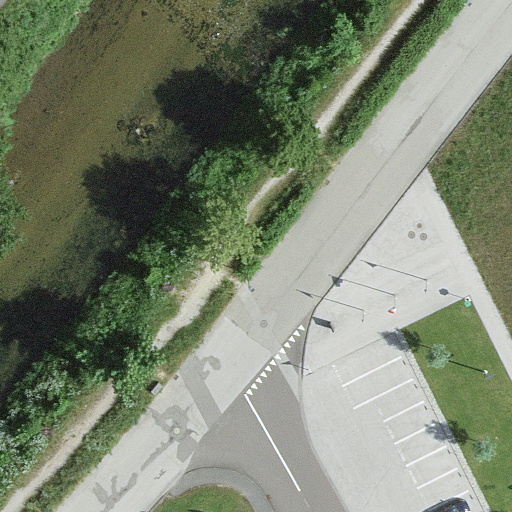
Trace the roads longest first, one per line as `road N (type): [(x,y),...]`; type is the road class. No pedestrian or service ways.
road 1 (track): [(4,511),(191,296),(422,0)]
road 2 (unclassified): [(511,0),(221,367),(93,511)]
